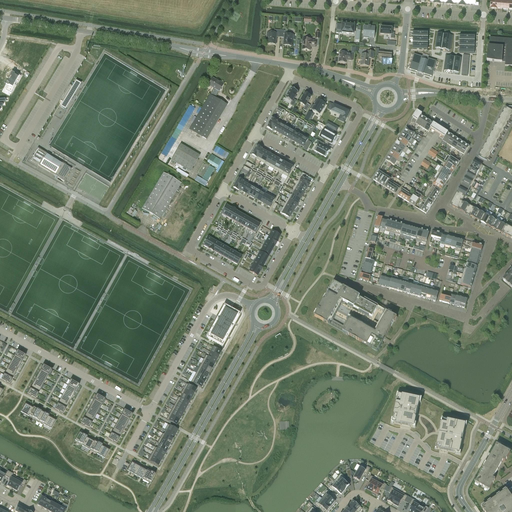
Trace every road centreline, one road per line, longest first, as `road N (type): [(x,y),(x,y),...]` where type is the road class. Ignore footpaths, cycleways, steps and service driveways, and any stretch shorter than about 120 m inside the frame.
road 1 (tertiary): [(254,322),(149,511)]
road 2 (tertiary): [(155,511),(260,326)]
road 3 (residential): [(293,231),(262,284),(249,284),(188,249),(222,191)]
road 4 (residential): [(178,47),(5,18)]
road 5 (residential): [(0,330),(148,412)]
road 6 (residential): [(287,75),(359,111),(325,174)]
road 7 (tertiary): [(377,106),(304,238)]
road 8 (tertiary): [(273,305),(340,185)]
road 9 (residential): [(214,298),(148,412)]
